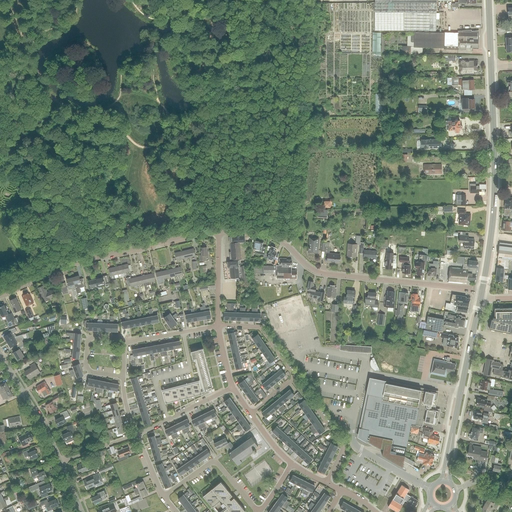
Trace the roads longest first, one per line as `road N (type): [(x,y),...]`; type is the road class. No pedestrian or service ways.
road 1 (unclassified): [(481,291),(318,272),(272,237),(218,232)]
road 2 (unclassified): [(218,232),(74,264),(0,296)]
road 3 (secondary): [(481,291),(493,214),(491,66)]
road 4 (unclassified): [(460,391),(364,372),(350,431)]
road 5 (residential): [(258,511),(212,462),(163,496)]
road 6 (residential): [(325,482),(342,447),(294,379)]
road 7 (unclassified): [(60,461),(0,355)]
